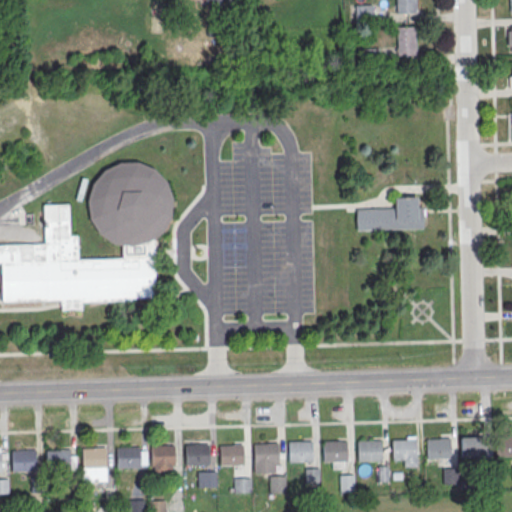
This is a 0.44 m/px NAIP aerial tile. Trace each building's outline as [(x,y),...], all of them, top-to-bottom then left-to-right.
[(395,0),(415,0),(416,13),(396,14),(395,0)] [(356,6),(373,5),(373,22),(356,22),(356,6)] [(396,28),(416,27),(417,55),(397,56),(396,28)] [(361,48),(378,48),(378,64),(361,64),(361,48)] [(0,243),(0,301),(154,297),(151,238),(161,231),(169,218),(172,198),(165,181),(153,168),(136,161),(119,161),(103,168),(90,181),(85,199),(87,218),(97,232),(112,242),(122,244),(122,256),(76,258),(76,235),(68,235),(67,203),(41,203),(43,243),(0,243)] [(355,208),(355,229),(421,227),(421,206),(416,206),(416,196),(393,196),(394,207),(355,208)] [(495,436),(511,435),(511,456),(495,457),(495,436)] [(460,437),(484,436),(485,457),(461,457),(460,437)] [(426,439),(450,438),(451,456),(427,457),(426,439)] [(391,439),(414,439),(415,457),(391,458),(391,439)] [(356,441),(380,440),(381,458),(357,459),(356,441)] [(288,442),(312,441),(312,462),(289,463),(288,442)] [(322,442),(346,441),(347,461),(323,462),(322,442)] [(253,444),(278,443),(279,464),(275,464),(275,472),(254,472),(253,444)] [(184,445),(208,444),(209,462),(185,463),(184,445)] [(219,445),(243,445),(243,463),(220,464),(219,445)] [(150,446),(173,446),(174,464),(150,465),(150,446)] [(115,447),(139,447),(140,465),(116,466),(115,447)] [(81,449),(105,448),(105,466),(82,467),(81,449)] [(11,450),(35,449),(35,467),(11,468),(11,450)] [(46,450),(70,450),(70,470),(46,471),(46,450)] [(441,468),(441,483),(457,483),(457,468),(441,468)] [(305,469),(321,469),(322,483),(305,484),(305,469)] [(198,472),(215,472),(215,486),(198,487),(198,472)] [(339,475),(354,475),(354,492),(340,492),(339,475)] [(269,477),(286,476),(286,491),(269,491),(269,477)] [(233,479),(250,478),(250,493),(234,493),(233,479)] [(130,511),(143,511),(144,499),(131,499),(130,511)] [(150,511),(165,511),(165,500),(150,500),(150,511)]
